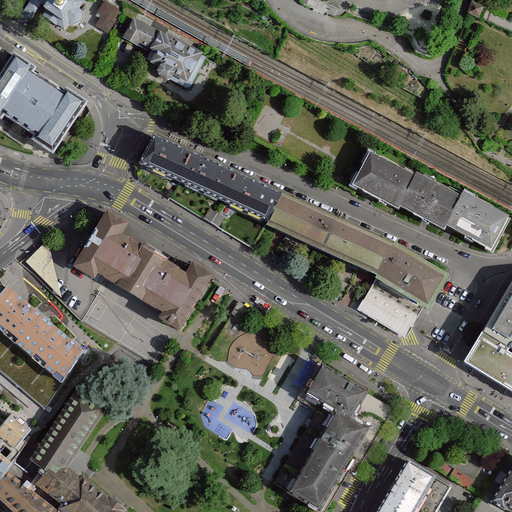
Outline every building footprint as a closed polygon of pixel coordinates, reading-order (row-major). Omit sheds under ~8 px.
[(66,31),(70,25),(73,27),(77,27),(81,26),(84,23),(85,20),(85,17),(84,14),(82,12),(80,10),(84,3),(79,0),(34,0),(19,23),(28,28),(42,6),(49,11),(44,17),(66,31)] [(103,18),(98,27),(107,33),(120,11),(105,2),(97,14),(103,18)] [(469,14),(480,17),(483,4),(471,2),(469,14)] [(120,20),(115,31),(124,34),(128,23),(120,20)] [(188,87),(204,57),(136,21),(125,43),(146,54),(147,51),(154,54),(149,62),(156,66),(151,75),(164,82),(167,76),(188,87)] [(11,59),(0,76),(0,117),(4,120),(7,116),(35,134),(33,138),(56,153),(85,107),(63,93),(60,97),(29,78),(33,73),(11,59)] [(185,155),(149,138),(135,168),(171,185),(185,155)] [(231,176),(185,155),(171,185),(177,188),(216,206),(231,176)] [(413,180),(365,156),(348,191),(395,215),(397,212),(413,180)] [(277,197),(231,176),(216,206),(263,228),(277,197)] [(460,200),(414,177),(413,180),(397,212),(436,231),(443,234),(460,200)] [(250,249),(261,232),(263,228),(216,206),(177,188),(170,200),(250,249)] [(261,232),(316,258),(333,223),(277,197),(263,228),(261,232)] [(507,220),(461,197),(460,200),(443,234),(488,257),(507,220)] [(103,222),(74,270),(95,283),(98,278),(163,316),(159,323),(181,335),(214,279),(193,266),(187,276),(122,238),(129,226),(108,214),(103,222)] [(316,258),(372,285),(391,252),(333,223),(316,258)] [(391,252),(372,285),(420,313),(424,307),(443,278),(391,252)] [(420,313),(372,285),(359,310),(406,337),(420,313)] [(0,296),(0,354),(52,398),(86,352),(7,288),(0,296)] [(511,292),(509,291),(495,314),(511,323),(511,292)] [(237,306),(232,314),(245,321),(250,314),(237,306)] [(511,344),(487,330),(467,364),(511,389),(511,346),(511,347),(511,345),(511,344)] [(185,361),(180,358),(175,365),(180,368),(185,361)] [(321,365),(306,391),(323,401),(351,417),(366,391),(321,365)] [(351,417),(323,401),(312,422),(307,419),(304,424),(309,427),(275,485),(298,499),(320,511),(324,511),(328,505),(339,487),(348,471),(355,474),(394,407),(366,391),(351,417)] [(76,392),(30,460),(44,470),(48,473),(43,481),(61,496),(52,508),(57,511),(124,511),(78,475),(77,477),(65,466),(103,410),(76,392)] [(0,405),(0,486),(17,464),(23,455),(18,452),(34,432),(12,416),(6,424),(0,419),(0,407),(1,406),(0,405)] [(414,511),(436,477),(409,461),(378,511),(414,511)] [(17,464),(0,486),(0,497),(16,511),(57,511),(52,508),(36,496),(39,492),(37,490),(43,481),(48,473),(44,470),(33,486),(29,483),(27,486),(20,481),(27,472),(17,464)] [(455,469),(450,477),(469,488),(474,480),(455,469)] [(511,470),(494,502),(507,510),(509,506),(511,507),(511,470)] [(436,511),(452,486),(436,477),(414,511),(436,511)]
